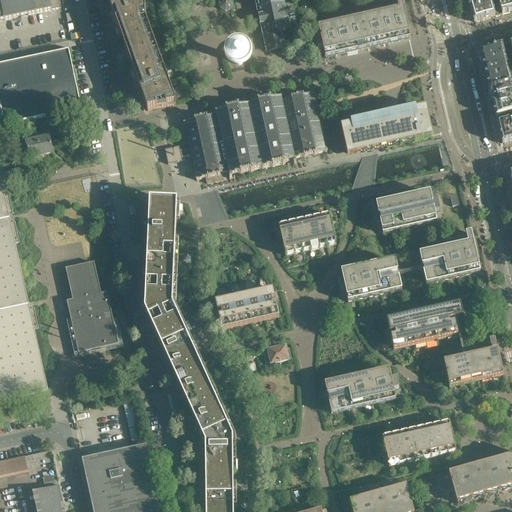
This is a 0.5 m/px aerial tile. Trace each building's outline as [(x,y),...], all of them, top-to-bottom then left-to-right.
[(0,0),(0,22),(61,9),(58,0),(0,0)] [(285,11),(282,0),(255,0),(268,52),(284,48),(280,30),(289,29),(288,26),(296,25),(293,9),(285,11)] [(492,7),(490,0),(482,0),(468,4),(471,14),(492,7)] [(511,12),(511,11),(508,0),(497,0),(499,5),(502,16),(511,12)] [(176,106),(146,24),(144,1),(112,1),(112,13),(116,25),(113,26),(118,39),(121,38),(133,70),(130,71),(134,83),(137,82),(148,112),(176,106)] [(221,5),(222,9),(226,12),(230,11),(231,10),(232,9),(232,8),(232,7),(232,6),(232,5),(232,4),(231,3),(230,2),(229,1),(228,1),(227,1),(225,1),(224,1),(223,2),(222,3),(221,4),(221,5)] [(410,37),(407,23),(402,1),(396,2),(398,11),(393,13),(319,30),(320,38),(315,39),(318,51),(323,49),(324,56),(325,56),(326,59),(410,40),(409,37),(410,37)] [(502,16),(499,5),(492,7),(471,14),(474,24),(502,16)] [(511,54),(511,50),(510,44),(480,53),(483,63),(505,56),(511,54)] [(247,63),(247,61),(247,60),(246,59),(246,57),(245,56),(245,55),(244,53),(243,52),(242,51),(241,51),(240,50),(239,49),(238,49),(236,48),(235,48),(234,48),(232,48),(231,48),(230,48),(228,48),(227,49),(226,49),(225,50),(224,51),(223,52),(222,53),(221,54),(220,55),(220,56),(219,57),(219,59),(219,60),(219,61),(219,63),(219,64),(219,65),(220,67),(220,68),(221,69),(222,71),(223,71),(224,72),(225,73),(226,74),(228,74),(229,75),(230,75),(232,75),(233,75),(234,75),(236,75),(237,75),(238,74),(239,74),(240,73),(241,72),(242,71),(243,70),(244,69),(245,68),(245,67),(246,66),(246,64),(247,63)] [(82,110),(69,51),(0,65),(0,127),(4,127),(9,126),(77,111),(77,112),(82,110)] [(507,65),(505,56),(483,63),(485,71),(507,65)] [(511,85),(509,75),(507,65),(485,71),(489,91),(511,85)] [(511,94),(511,84),(511,85),(489,91),(492,100),(511,94)] [(494,109),(511,103),(511,94),(492,100),(494,109)] [(266,131),(287,126),(294,160),(304,158),(308,157),(316,155),(327,153),(314,95),(304,98),(304,97),(291,100),(291,101),(282,103),(281,100),(271,102),(258,104),(258,105),(239,109),(233,110),(237,128),(264,122),(266,131)] [(511,113),(511,103),(494,109),(496,118),(503,116),(511,113)] [(433,139),(426,109),(379,120),(341,128),(348,158),(372,152),(433,139)] [(294,160),(287,126),(266,131),(264,122),(237,128),(233,110),(226,111),(226,112),(216,114),(217,117),(229,174),(230,177),(229,177),(230,179),(232,179),(232,177),(240,175),(244,174),(244,176),(250,174),(250,173),(253,172),(255,171),(255,173),(261,172),(261,170),(264,169),(265,171),(271,170),(270,168),(272,168),(275,167),(276,169),(282,167),(281,166),(285,165),(293,163),(294,165),(296,165),(296,162),(295,162),(294,160)] [(511,142),(511,139),(507,122),(505,123),(503,116),(496,118),(502,145),(511,142)] [(229,174),(217,117),(207,119),(195,121),(195,122),(184,124),(190,149),(191,156),(197,181),(206,179),(207,185),(222,182),(221,176),(229,174)] [(53,153),(49,137),(42,139),(41,136),(37,137),(41,156),(53,153)] [(41,156),(37,137),(33,138),(33,141),(26,142),(29,159),(41,156)] [(182,159),(180,152),(179,148),(169,150),(165,151),(168,165),(182,162),(182,159)] [(191,156),(190,149),(185,150),(180,152),(182,159),(191,156)] [(30,310),(15,244),(20,243),(15,222),(14,223),(10,224),(8,214),(12,214),(13,214),(8,193),(4,194),(0,177),(0,401),(48,391),(34,331),(39,330),(34,309),(33,309),(34,310),(30,310)] [(437,224),(435,214),(440,212),(438,201),(432,202),(430,194),(376,206),(382,232),(383,236),(437,224)] [(459,206),(456,196),(450,197),(452,208),(459,206)] [(176,251),(178,205),(150,203),(149,229),(150,229),(150,239),(148,239),(148,249),(176,251)] [(336,246),(333,233),(329,216),(279,228),(286,257),(336,246)] [(480,274),(476,257),(471,234),(466,236),(468,245),(462,246),(462,247),(420,256),(426,286),(480,274)] [(174,284),(176,251),(148,249),(146,282),(174,284)] [(402,291),(395,262),(342,274),(343,282),(338,283),(340,295),(346,293),(348,303),(402,291)] [(119,345),(107,293),(101,295),(94,264),(66,270),(73,301),(67,302),(78,354),(119,345)] [(173,308),(174,284),(146,282),(145,313),(148,319),(173,308)] [(279,319),(276,302),(273,292),(273,291),(270,291),(271,292),(260,294),(260,293),(256,294),(256,295),(246,297),(246,296),(242,297),(242,298),(232,300),(228,301),(218,303),(216,303),(222,332),(279,319)] [(458,337),(456,326),(454,320),(463,318),(460,305),(387,322),(394,351),(458,337)] [(191,347),(173,308),(148,319),(162,349),(163,349),(167,359),(191,347)] [(500,367),(496,349),(494,340),(489,341),(491,350),(443,360),(450,389),(503,377),(501,367),(500,367)] [(292,360),(289,349),(286,350),(286,347),(279,348),(279,345),(273,346),(274,349),(268,351),(269,354),(264,355),(266,365),(271,364),(271,365),(289,361),(289,360),(292,360)] [(191,347),(167,359),(172,367),(176,377),(200,366),(196,356),(191,347)] [(256,372),(255,364),(248,366),(249,373),(256,372)] [(214,396),(200,366),(176,377),(175,377),(188,407),(214,396)] [(124,378),(122,367),(122,368),(85,376),(85,375),(87,386),(88,386),(88,385),(124,378)] [(396,401),(394,391),(399,390),(397,379),(391,380),(389,372),(325,386),(332,416),(396,401)] [(228,426),(214,396),(188,407),(202,438),(228,426)] [(135,402),(125,404),(133,439),(142,437),(135,402)] [(456,453),(453,439),(449,424),(383,439),(389,468),(456,453)] [(233,463),(233,438),(228,426),(202,438),(205,444),(206,463),(233,463)] [(160,511),(146,447),(124,451),(132,489),(90,498),(93,511),(160,511)] [(511,457),(449,475),(457,504),(511,488),(511,457)] [(0,511),(0,478),(29,473),(25,458),(0,463),(0,511)] [(234,496),(233,463),(206,463),(206,496),(234,496)] [(413,511),(406,487),(350,503),(352,511),(413,511)] [(233,511),(234,496),(206,496),(206,511),(233,511)]
